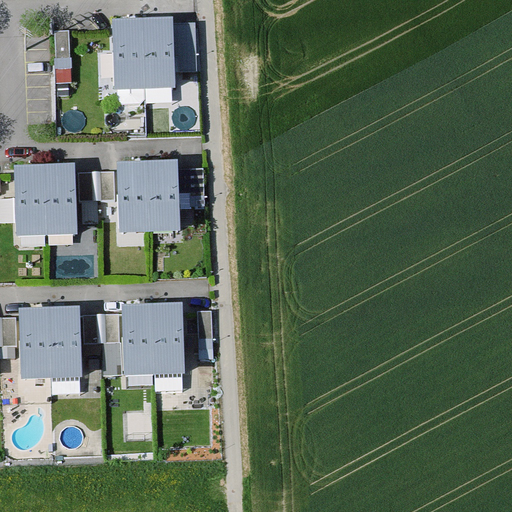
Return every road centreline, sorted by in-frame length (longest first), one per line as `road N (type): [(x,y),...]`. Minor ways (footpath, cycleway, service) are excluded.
road 1 (residential): [(0,295),(182,293)]
road 2 (residential): [(0,8),(171,7)]
road 3 (residential): [(7,153),(174,149)]
road 4 (residential): [(0,8),(7,153)]
